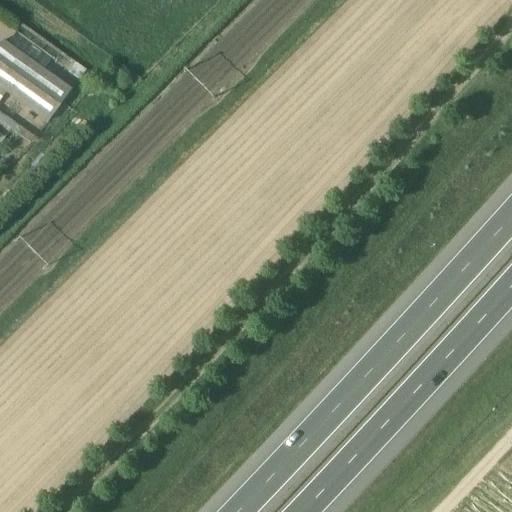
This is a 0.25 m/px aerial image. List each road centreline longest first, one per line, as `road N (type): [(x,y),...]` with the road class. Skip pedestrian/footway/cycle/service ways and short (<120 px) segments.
road 1 (track): [(511,28),(73,511)]
road 2 (motorway): [(511,216),(235,511)]
road 3 (motorway): [(304,511),(511,289)]
